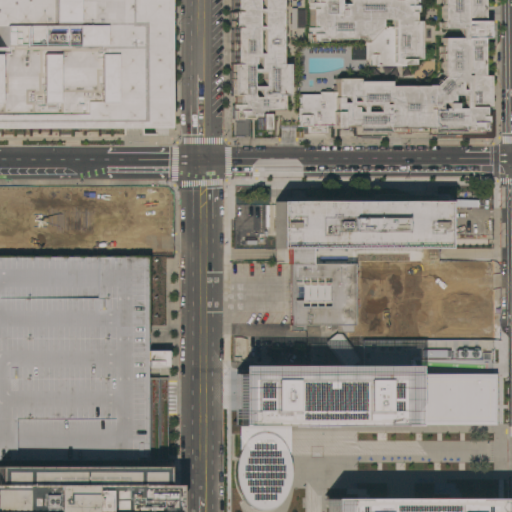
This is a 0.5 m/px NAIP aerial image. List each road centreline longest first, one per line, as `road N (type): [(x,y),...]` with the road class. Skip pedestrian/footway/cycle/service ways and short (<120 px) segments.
road 1 (secondary): [(204,487),(205,246)]
road 2 (secondary): [(205,163),(424,162)]
road 3 (secondary): [(77,163),(205,163)]
